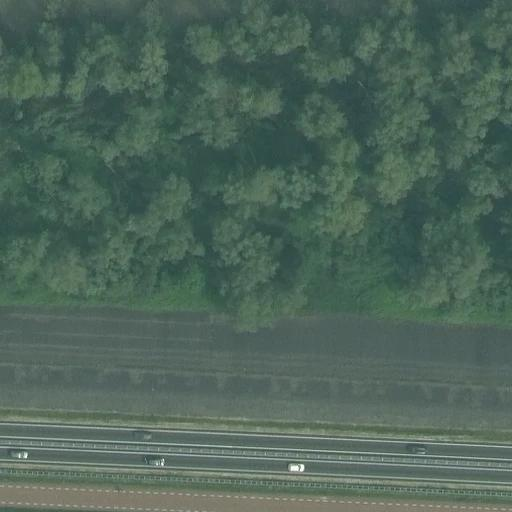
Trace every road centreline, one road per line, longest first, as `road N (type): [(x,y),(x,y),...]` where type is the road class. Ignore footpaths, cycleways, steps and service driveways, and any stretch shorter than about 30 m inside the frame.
road 1 (trunk): [(511,459),(0,434)]
road 2 (trunk): [(0,455),(511,480)]
road 3 (tertiary): [(341,511),(0,495)]
